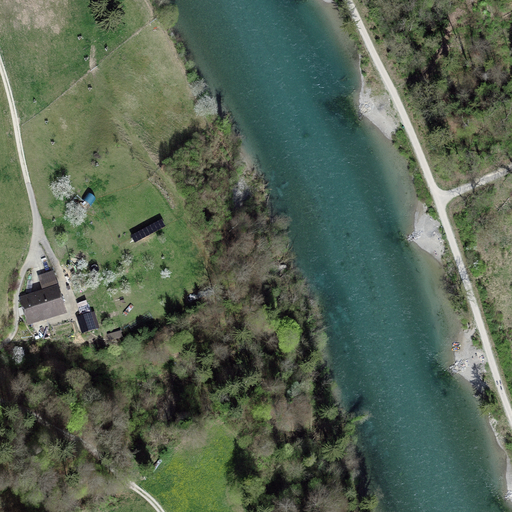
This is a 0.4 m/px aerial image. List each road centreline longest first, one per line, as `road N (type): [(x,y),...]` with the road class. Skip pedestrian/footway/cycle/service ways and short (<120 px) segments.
road 1 (track): [(0,346),(15,326),(17,286),(36,228),(0,61)]
road 2 (track): [(161,511),(86,443),(0,402)]
